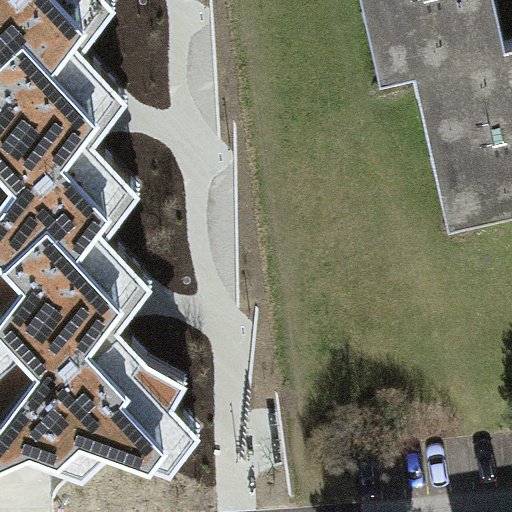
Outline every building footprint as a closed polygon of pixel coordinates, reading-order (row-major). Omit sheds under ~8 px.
[(0,0),(0,49),(31,84),(84,44),(117,1),(116,0),(0,0)] [(369,0),(388,80),(418,73),(511,51),(511,36),(503,0),(369,0)] [(55,269),(108,228),(141,186),(96,136),(129,93),(84,44),(31,84),(0,49),(0,254),(24,233),(55,269)] [(511,51),(418,73),(456,232),(511,215),(511,51)] [(111,445),(172,467),(201,428),(142,363),(150,354),(120,321),(153,277),(108,228),(55,269),(24,233),(0,254),(0,303),(0,304),(0,456),(22,448),(84,471),(111,445)]
